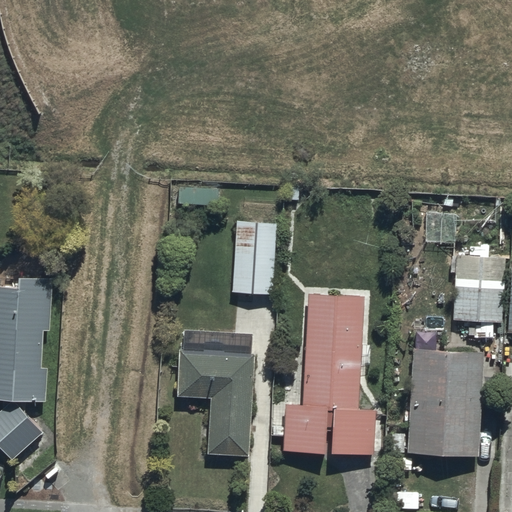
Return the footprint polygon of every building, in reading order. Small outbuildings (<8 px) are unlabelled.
[(277,217),(235,215),(232,287),(273,289),(277,217)] [(504,250),(458,247),(454,314),(501,316),(504,250)] [(17,279),(0,278),(0,391),(45,394),(47,362),(40,361),(42,323),(49,324),(51,268),(18,266),(17,279)] [(284,397),(282,444),(373,447),(374,404),(358,404),(363,289),(308,286),(304,397),(284,397)] [(251,327),(184,323),(183,344),(179,344),(177,390),(210,391),(208,448),(249,450),(253,349),(250,349),(251,327)] [(484,345),(413,340),(406,445),(478,450),(484,345)] [(11,393),(0,403),(0,440),(12,453),(41,426),(11,393)]
